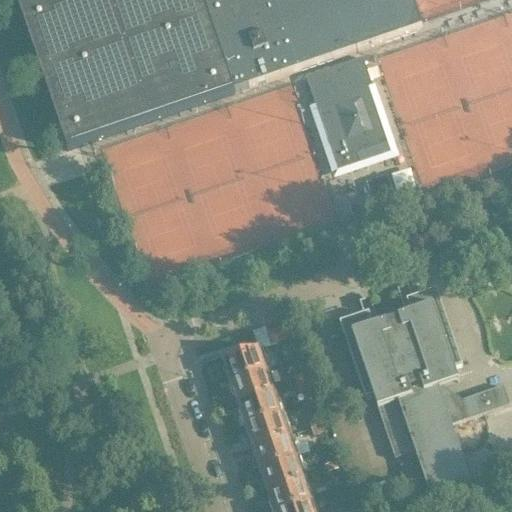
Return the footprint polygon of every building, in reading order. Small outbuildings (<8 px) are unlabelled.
[(29,0),(33,8),(20,12),(68,152),(109,138),(423,32),(412,0),(29,0)] [(388,145),(383,130),(378,132),(367,98),(363,99),(361,93),(373,88),(363,60),(306,80),(339,175),(362,167),(357,154),(378,147),(378,149),(388,145)] [(365,317),(340,325),(366,402),(374,399),(395,461),(416,454),(432,505),(473,491),(452,428),(510,408),(504,389),(462,403),(444,389),(459,384),(455,371),(463,368),(459,358),(452,337),(437,292),(412,301),(407,302),(402,304),(405,313),(378,322),(375,314),(369,315),(365,317)] [(267,334),(271,347),(293,340),(290,327),(267,334)] [(226,375),(229,385),(270,371),(262,350),(241,357),(240,354),(223,359),(228,372),(226,375)] [(270,371),(229,385),(233,397),(237,398),(239,406),(277,393),(270,371)] [(295,380),(297,386),(308,382),(306,376),(295,380)] [(308,382),(297,386),(299,393),(310,389),(308,382)] [(277,393),(239,406),(243,416),(241,418),(244,429),(285,415),(277,393)] [(285,415),(244,429),(248,441),(251,442),(254,451),(292,437),(285,415)] [(309,424),(312,431),(323,427),(321,420),(309,424)] [(323,427),(312,431),(314,437),(325,433),(323,427)] [(292,437),(254,451),(257,459),(255,462),(259,473),(300,459),(292,437)] [(300,459),(259,473),(263,484),(266,485),(269,494),(307,481),(300,459)] [(324,468),(326,474),(338,470),(336,464),(324,468)] [(398,487),(421,479),(418,470),(395,478),(398,487)] [(307,481),(269,494),(272,502),(270,505),(272,511),(289,511),(315,503),(307,481)] [(317,511),(315,503),(289,511),(317,511)]
